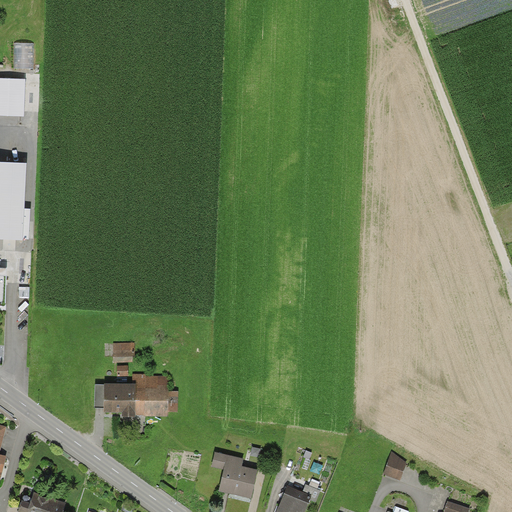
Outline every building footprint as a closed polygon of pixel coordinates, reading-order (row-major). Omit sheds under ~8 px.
[(28,57),(28,62),(18,62),(17,68),(33,68),(33,57),(28,57)] [(0,114),(19,116),(20,82),(0,80),(0,114)] [(0,239),(22,240),(25,164),(0,163),(0,239)] [(113,344),(113,363),(135,362),(135,344),(113,344)] [(117,366),(117,376),(128,376),(128,366),(117,366)] [(137,416),(168,417),(168,412),(178,412),(179,392),(168,392),(169,376),(146,376),(146,374),(133,374),(133,384),(105,384),(105,385),(95,385),(95,409),(105,409),(105,413),(122,414),(122,418),(137,418),(137,416)] [(225,470),(219,492),(252,499),(259,470),(243,466),(244,459),(215,452),(211,467),(225,470)] [(393,452),(384,475),(400,481),(406,463),(393,452)] [(305,511),(311,501),(316,503),(321,491),(307,484),(303,493),(288,486),(284,495),(276,511),(305,511)] [(63,511),(66,503),(51,498),(50,501),(39,497),(40,495),(34,493),(30,504),(23,501),(19,511),(63,511)] [(469,511),(470,509),(448,502),(444,511),(469,511)]
